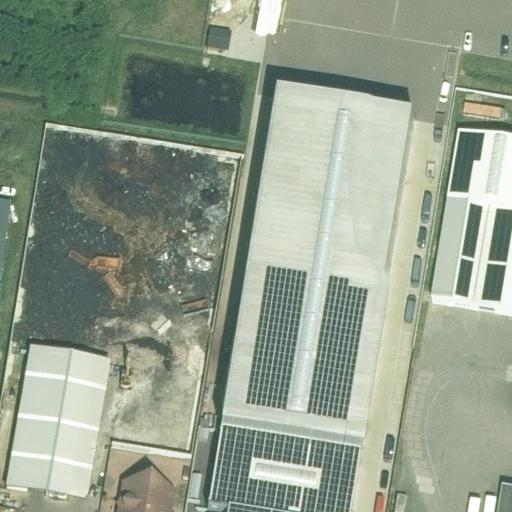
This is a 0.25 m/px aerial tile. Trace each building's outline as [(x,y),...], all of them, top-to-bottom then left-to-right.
[(209,52),(231,56),(235,34),(212,31),(209,52)] [(511,141),(460,133),(432,306),(511,319),(511,141)] [(332,364),(233,348),(207,511),(350,511),(358,463),(317,457),(332,364)] [(94,367),(31,355),(6,495),(69,507),(94,367)] [(173,438),(170,458),(190,462),(194,441),(173,438)] [(174,511),(177,497),(126,489),(122,511),(174,511)] [(511,511),(511,490),(503,489),(499,511),(511,511)]
